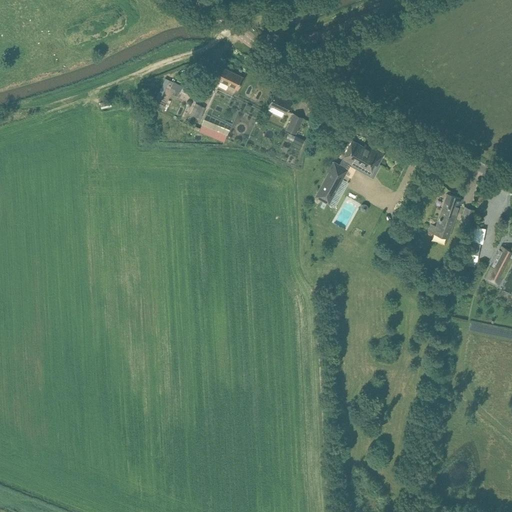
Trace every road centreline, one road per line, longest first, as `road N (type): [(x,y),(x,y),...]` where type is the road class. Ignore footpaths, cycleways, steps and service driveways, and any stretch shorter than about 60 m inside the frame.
road 1 (unclassified): [(511,180),(291,66)]
road 2 (unclassified): [(291,66),(309,40),(408,0)]
